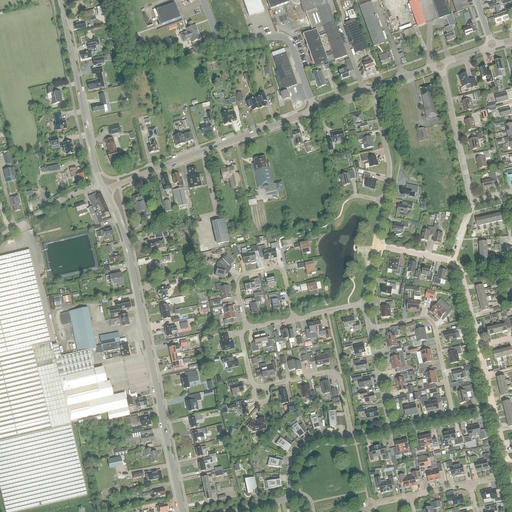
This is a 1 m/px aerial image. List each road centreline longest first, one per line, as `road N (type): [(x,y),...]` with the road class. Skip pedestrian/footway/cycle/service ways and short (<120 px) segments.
road 1 (tertiary): [(182,511),(126,242),(105,191)]
road 2 (tertiary): [(105,191),(314,109)]
road 3 (tertiary): [(100,184),(60,0)]
road 4 (unclassified): [(314,109),(284,37),(222,40),(203,0)]
road 5 (residential): [(453,415),(433,323),(420,317),(369,329)]
road 6 (residential): [(246,328),(237,281),(273,267),(284,275),(294,321)]
road 7 (residential): [(471,200),(441,64)]
road 8 (residential): [(266,385),(334,374),(351,436)]
